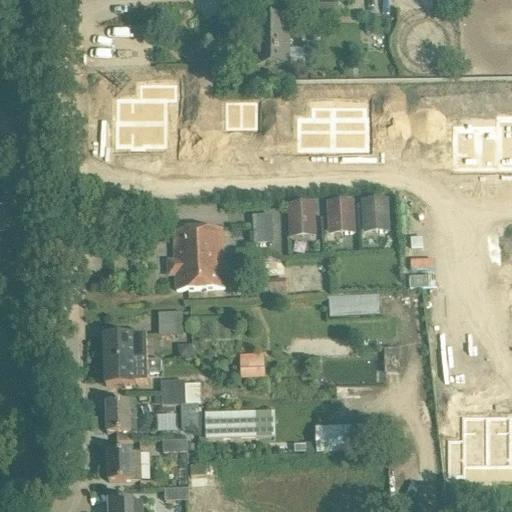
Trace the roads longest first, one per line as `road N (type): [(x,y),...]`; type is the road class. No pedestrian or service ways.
road 1 (residential): [(69,185),(410,178),(451,201)]
road 2 (residential): [(61,511),(73,492),(69,185)]
road 3 (residential): [(511,384),(452,384),(437,292),(441,223)]
road 4 (residential): [(69,185),(67,0)]
